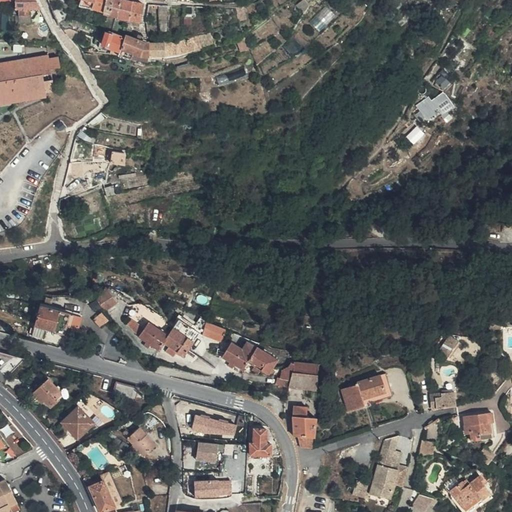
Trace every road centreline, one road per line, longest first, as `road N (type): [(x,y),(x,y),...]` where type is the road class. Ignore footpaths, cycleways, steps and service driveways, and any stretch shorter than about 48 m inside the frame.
road 1 (residential): [(0,256),(155,242),(511,246)]
road 2 (tertiary): [(0,339),(163,381)]
road 3 (tertiary): [(163,381),(266,412),(291,459)]
road 4 (secondary): [(90,511),(58,456),(0,393)]
road 5 (residential): [(291,459),(418,420)]
road 6 (residential): [(163,381),(178,457),(171,511)]
